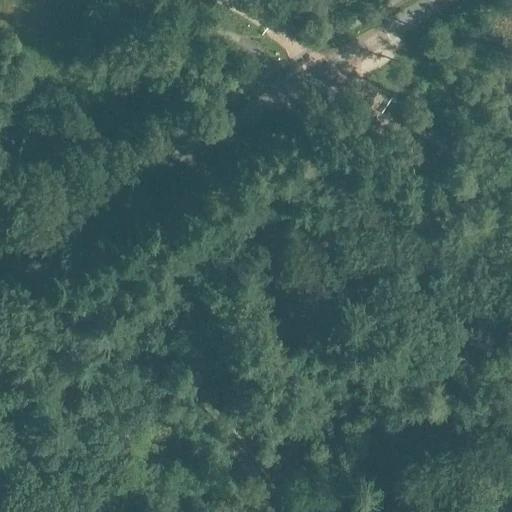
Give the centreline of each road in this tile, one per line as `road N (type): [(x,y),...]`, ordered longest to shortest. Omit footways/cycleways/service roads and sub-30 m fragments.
road 1 (tertiary): [(0,255),(440,0)]
road 2 (track): [(22,243),(48,278),(203,401),(287,511)]
road 3 (track): [(441,142),(262,19),(221,0)]
